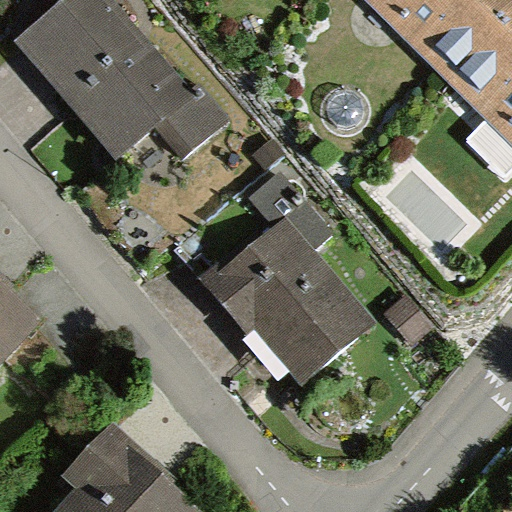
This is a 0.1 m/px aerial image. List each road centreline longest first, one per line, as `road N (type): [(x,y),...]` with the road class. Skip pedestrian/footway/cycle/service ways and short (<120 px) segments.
road 1 (residential): [(297,511),(0,159)]
road 2 (residential): [(379,511),(511,358)]
